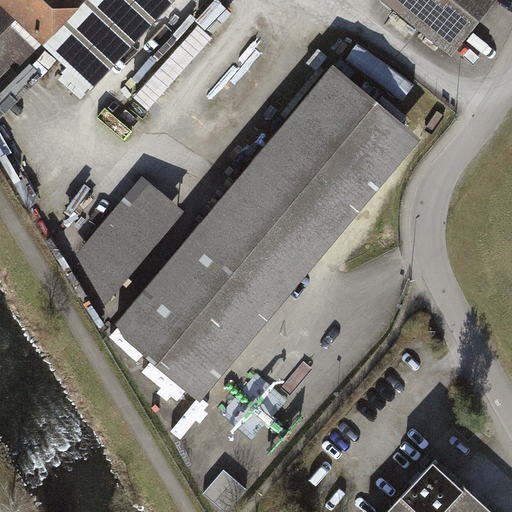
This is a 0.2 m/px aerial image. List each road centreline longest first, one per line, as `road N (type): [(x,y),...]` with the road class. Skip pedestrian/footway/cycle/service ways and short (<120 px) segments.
road 1 (residential): [(511,72),(488,118),(436,183),(425,216),(461,319),(511,410)]
road 2 (track): [(0,197),(190,511)]
